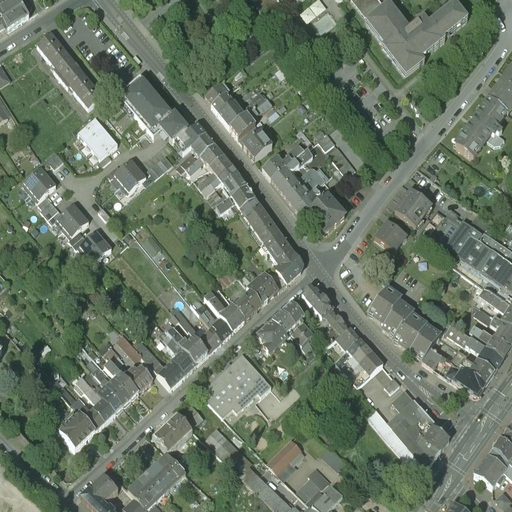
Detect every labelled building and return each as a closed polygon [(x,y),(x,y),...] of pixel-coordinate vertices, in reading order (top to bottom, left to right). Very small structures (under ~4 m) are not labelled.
[(246,0),(262,20),(274,22),(274,18),(282,11),(275,2),(277,0),(246,0)] [(289,0),(295,7),(304,0),(347,0),(366,24),(365,25),(383,49),(381,50),(405,80),(424,66),(421,62),(445,43),(444,42),(467,23),(454,7),(428,27),(423,21),(408,32),(388,6),(383,10),(375,0),(289,0)] [(15,2),(0,10),(0,22),(6,33),(27,19),(15,2)] [(288,24),(296,33),(324,11),(317,2),(288,24)] [(325,14),(313,23),(323,36),(335,26),(325,14)] [(69,60),(51,37),(37,49),(55,71),(69,60)] [(55,71),(53,73),(67,91),(69,89),(84,78),(69,60),(55,71)] [(0,68),(0,67),(0,87),(0,88),(9,82),(0,68)] [(511,76),(503,86),(501,85),(489,100),(487,102),(489,104),(507,117),(507,118),(509,115),(511,111),(511,70),(509,74),(511,76)] [(237,76),(226,85),(229,88),(240,80),(237,76)] [(84,78),(69,89),(88,113),(102,101),(84,78)] [(139,81),(123,94),(122,94),(116,99),(121,104),(122,105),(123,104),(135,117),(133,119),(137,123),(160,105),(139,81)] [(220,90),(204,102),(211,110),(226,98),(220,90)] [(243,92),(236,97),(240,102),(244,99),(245,98),(243,96),(245,94),(243,92)] [(226,98),(211,110),(218,119),(233,107),(229,103),(226,98)] [(261,100),(245,112),(246,113),(249,117),(265,105),(261,100)] [(249,117),(229,133),(242,149),(258,136),(250,125),(262,116),(263,116),(272,109),(267,103),(265,105),(249,117)] [(121,104),(104,118),(113,130),(126,120),(132,128),(137,123),(133,119),(135,117),(123,104),(122,105),(121,104)] [(507,117),(489,104),(486,108),(485,107),(481,113),(479,117),(478,116),(474,121),(474,120),(467,130),(467,131),(463,136),(464,136),(462,139),(461,139),(456,145),(458,146),(455,150),(472,163),(480,152),(477,150),(483,143),(494,150),(499,150),(504,144),(498,140),(501,136),(495,131),(493,130),(496,125),(499,127),(507,117)] [(160,105),(137,123),(141,128),(142,126),(147,132),(146,133),(147,135),(153,142),(162,135),(177,122),(174,118),(172,120),(160,105)] [(236,111),(233,107),(218,119),(229,133),(249,117),(246,113),(244,115),(239,109),(236,111)] [(137,123),(132,128),(126,120),(113,130),(130,150),(147,135),(146,133),(147,132),(142,126),(141,128),(137,123)] [(95,122),(77,137),(85,146),(102,131),(95,122)] [(182,128),(177,122),(162,135),(167,141),(172,146),(174,148),(177,145),(186,156),(191,152),(205,140),(197,130),(188,137),(186,135),(187,134),(182,128)] [(102,131),(85,146),(92,155),(110,140),(102,131)] [(314,148),(301,133),(297,136),(304,145),(309,151),(309,152),(314,148)] [(271,151),(259,135),(258,136),(242,149),(254,165),(271,151)] [(327,137),(318,144),(325,154),(334,146),(327,137)] [(110,140),(92,155),(100,164),(107,157),(117,149),(110,140)] [(205,140),(191,152),(196,158),(193,161),(193,160),(192,160),(191,159),(190,160),(180,168),(185,174),(199,162),(214,150),(205,140)] [(304,145),(294,154),(292,151),(288,154),(290,156),(285,160),(286,161),(282,164),(284,166),(282,168),(277,162),(262,175),(270,185),(291,167),(307,154),(309,151),(304,145)] [(355,173),(337,149),(327,157),(346,180),(355,173)] [(214,150),(199,162),(201,164),(203,167),(205,167),(209,172),(223,161),(214,150)] [(63,164),(54,153),(50,157),(58,168),(63,164)] [(307,154),(291,167),(295,173),(296,173),(312,160),(307,154)] [(58,168),(50,157),(45,161),(54,172),(58,168)] [(100,164),(96,166),(100,171),(111,162),(107,157),(100,164)] [(165,158),(156,166),(163,175),(173,167),(165,158)] [(223,161),(209,172),(208,174),(210,176),(211,175),(214,179),(198,191),(202,195),(231,172),(223,161)] [(185,174),(189,179),(200,171),(199,166),(201,164),(199,162),(185,174)] [(121,173),(114,179),(121,188),(138,174),(131,165),(121,173)] [(163,175),(156,166),(151,170),(159,179),(163,175)] [(310,172),(308,173),(298,182),(299,188),(298,190),(287,177),(289,176),(291,176),(295,173),(291,167),(270,185),(293,214),(315,194),(320,189),(320,190),(328,183),(319,172),(316,175),(314,173),(312,172),(310,172)] [(117,168),(106,177),(110,182),(114,179),(121,173),(117,168)] [(159,179),(151,170),(146,174),(154,183),(159,179)] [(40,171),(22,187),(29,196),(49,179),(45,173),(43,175),(40,171)] [(231,172),(202,195),(205,199),(221,187),(223,189),(237,179),(231,172)] [(138,174),(121,188),(129,197),(145,182),(138,174)] [(49,179),(29,196),(37,205),(55,189),(52,186),(54,184),(49,179)] [(197,179),(192,183),(196,189),(202,185),(197,179)] [(237,179),(223,189),(231,201),(246,191),(237,179)] [(320,190),(320,189),(315,194),(319,199),(324,195),(320,190)] [(224,206),(215,213),(220,219),(232,210),(231,208),(234,207),(239,214),(254,203),(246,191),(224,206)] [(315,194),(293,214),(298,220),(304,215),(306,217),(318,207),(314,202),(317,201),(319,199),(315,194)] [(431,210),(410,194),(394,215),(416,231),(431,210)] [(47,199),(38,207),(41,211),(50,203),(47,199)] [(220,200),(211,207),(215,213),(224,206),(220,200)] [(318,207),(306,217),(312,225),(315,222),(318,225),(315,227),(324,238),(344,220),(326,200),(318,207)] [(254,203),(239,214),(264,248),(279,238),(254,203)] [(41,211),(40,213),(44,217),(54,208),(51,204),(41,211)] [(54,208),(44,217),(48,222),(58,213),(54,208)] [(62,217),(55,224),(62,233),(82,216),(78,210),(76,212),(73,208),(62,217)] [(110,220),(102,211),(98,215),(105,224),(110,220)] [(58,213),(48,222),(51,226),(55,224),(62,217),(58,213)] [(82,216),(62,233),(70,242),(79,234),(88,226),(85,222),(87,221),(82,216)] [(485,235),(491,228),(477,217),(471,225),(485,235)] [(397,234),(386,226),(375,242),(394,256),(402,245),(403,245),(406,240),(397,233),(397,234)] [(463,226),(445,252),(456,260),(470,240),(474,234),(463,226)] [(511,240),(503,233),(500,236),(504,239),(503,241),(511,247),(509,249),(509,250),(507,253),(511,257),(511,240)] [(70,242),(68,243),(72,247),(83,238),(79,234),(70,242)] [(511,297),(511,271),(476,245),(481,240),(474,234),(470,240),(456,260),(445,252),(440,258),(455,268),(460,263),(511,300),(511,297)] [(96,235),(77,251),(85,260),(105,243),(100,237),(99,239),(96,235)] [(128,237),(123,241),(126,245),(132,241),(128,237)] [(511,257),(507,253),(483,237),(481,240),(476,245),(511,271),(511,257)] [(151,257),(159,250),(149,238),(141,245),(151,257)] [(264,248),(263,249),(279,271),(294,259),(279,238),(264,248)] [(105,243),(85,260),(92,269),(111,253),(108,250),(110,248),(105,243)] [(380,261),(374,257),(371,261),(376,266),(380,261)] [(279,271),(276,274),(286,287),(300,276),(301,270),(294,259),(279,271)] [(511,300),(460,263),(455,268),(452,271),(484,295),(503,309),(507,304),(511,307),(511,300)] [(228,272),(216,281),(222,290),(235,280),(228,272)] [(283,291),(272,277),(268,281),(277,294),(278,295),(283,291)] [(268,281),(265,278),(253,288),(252,287),(246,292),(249,296),(260,311),(266,305),(277,294),(268,281)] [(310,292),(301,300),(321,323),(324,321),(328,325),(337,318),(314,292),(310,292)] [(426,329),(411,319),(413,317),(398,306),(401,303),(386,292),(367,317),(380,326),(381,326),(384,328),(381,332),(393,341),(392,343),(405,353),(406,352),(409,355),(408,356),(421,365),(430,353),(439,340),(425,330),(426,329)] [(511,315),(503,309),(484,295),(479,301),(505,320),(503,323),(500,328),(511,335),(511,315)] [(232,311),(225,316),(213,301),(212,301),(209,296),(202,301),(231,337),(243,326),(232,312),(232,311)] [(249,296),(232,312),(243,326),(260,311),(249,296)] [(511,307),(507,304),(503,309),(511,315),(511,307)] [(313,340),(302,328),(300,330),(299,328),(304,324),(291,309),(282,317),(307,345),(310,342),(313,340)] [(493,323),(477,312),(473,319),(498,336),(493,344),(509,355),(511,350),(511,335),(500,328),(493,323)] [(220,326),(217,329),(213,323),(210,326),(202,316),(198,319),(203,324),(207,330),(211,334),(221,347),(230,338),(220,326)] [(307,345),(282,317),(271,327),(284,342),(291,336),(293,337),(291,339),(306,356),(312,351),(309,347),(307,345)] [(337,318),(328,325),(332,330),(320,341),(328,350),(336,343),(349,332),(337,318)] [(503,323),(497,318),(493,323),(500,328),(503,323)] [(173,319),(168,323),(173,329),(178,325),(173,319)] [(192,333),(182,321),(178,325),(188,337),(191,334),(192,333)] [(271,327),(256,341),(265,351),(263,352),(270,359),(276,353),(278,356),(285,350),(282,348),(287,344),(284,342),(271,327)] [(194,344),(186,350),(185,349),(185,347),(170,330),(164,335),(195,370),(207,359),(194,344)] [(485,354),(450,331),(446,336),(447,338),(476,358),(474,360),(478,363),(477,365),(476,366),(493,378),(502,365),(485,354)] [(349,332),(336,343),(346,355),(347,354),(359,343),(349,332)] [(493,344),(476,333),(472,339),(485,349),(487,347),(489,348),(485,354),(502,365),(509,355),(493,344)] [(164,335),(163,334),(159,338),(161,340),(159,342),(174,358),(175,358),(178,361),(171,367),(184,380),(195,370),(164,335)] [(211,334),(200,344),(191,334),(188,337),(194,344),(207,359),(221,347),(211,334)] [(133,351),(121,339),(116,343),(135,365),(141,360),(133,351)] [(359,343),(347,354),(352,361),(365,349),(359,343)] [(171,367),(164,373),(159,368),(160,367),(140,345),(133,351),(141,360),(170,393),(184,380),(171,367)] [(47,346),(41,352),(47,358),(52,354),(51,351),(47,346)] [(365,349),(352,361),(359,368),(372,357),(365,349)] [(110,350),(102,357),(109,365),(117,358),(110,350)] [(439,359),(430,353),(421,365),(430,372),(439,359)] [(461,356),(457,354),(449,366),(468,379),(476,366),(474,364),(461,356)] [(355,372),(350,376),(352,378),(354,377),(355,378),(363,372),(365,374),(377,363),(372,357),(359,368),(355,372)] [(241,358),(199,397),(222,422),(232,412),(236,417),(242,412),(253,402),(252,402),(257,397),(260,401),(270,391),(264,384),(264,383),(241,358)] [(342,365),(339,361),(334,366),(340,372),(346,367),(344,364),(342,365)] [(377,363),(365,374),(366,376),(353,388),(355,391),(356,392),(357,392),(374,377),(382,369),(377,363)] [(449,366),(446,364),(438,377),(474,401),(478,400),(485,390),(449,366)] [(109,365),(104,369),(113,379),(114,378),(117,381),(113,385),(130,404),(137,397),(122,380),(109,365)] [(493,378),(476,366),(468,379),(485,390),(493,378)] [(350,369),(343,376),(346,380),(350,376),(355,372),(355,370),(352,371),(350,369)] [(400,390),(382,369),(374,377),(386,390),(384,391),(391,398),(400,390)] [(108,383),(96,370),(91,374),(94,378),(101,386),(122,410),(130,404),(113,385),(109,388),(106,385),(108,383)] [(136,374),(133,371),(122,380),(137,397),(152,384),(140,371),(136,374)] [(101,386),(99,388),(92,380),(94,378),(91,374),(84,381),(115,417),(122,410),(101,386)] [(84,381),(82,379),(74,387),(81,395),(84,393),(98,409),(93,413),(105,426),(115,417),(84,381)] [(62,387),(57,381),(52,386),(57,392),(62,387)] [(93,413),(89,417),(62,387),(57,392),(71,408),(75,412),(80,418),(95,435),(105,426),(93,413)] [(375,413),(357,392),(356,392),(355,391),(347,397),(367,421),(375,413)] [(404,394),(392,405),(397,411),(409,400),(404,394)] [(409,400),(397,411),(401,416),(388,427),(375,413),(367,421),(420,483),(449,444),(417,409),(409,400)] [(191,409),(178,420),(190,434),(204,422),(191,409)] [(80,418),(75,422),(64,410),(49,423),(75,452),(95,435),(80,418)] [(178,420),(156,440),(169,454),(191,435),(190,434),(178,420)] [(511,426),(499,443),(511,453),(511,426)] [(250,468),(215,433),(204,445),(240,480),(248,471),(250,468)] [(511,461),(511,460),(511,459),(511,453),(499,443),(492,453),(508,468),(510,470),(511,471),(511,461)] [(291,445),(267,468),(276,477),(290,464),(294,468),(304,458),(297,452),(298,451),(294,446),(293,447),(291,445)] [(345,466),(328,450),(321,458),(338,474),(345,466)] [(492,453),(473,479),(491,492),(496,485),(499,487),(503,480),(501,479),(503,476),(508,468),(492,453)] [(185,476),(166,459),(157,467),(174,487),(185,476)] [(290,464),(276,477),(282,484),(296,471),(294,468),(290,464)] [(157,467),(147,476),(165,495),(174,487),(157,467)] [(511,471),(510,470),(508,468),(503,476),(511,484),(511,471)] [(75,473),(65,470),(62,478),(72,482),(75,473)] [(277,511),(285,506),(248,471),(240,480),(238,481),(271,511),(277,511)] [(315,473),(303,484),(306,487),(298,495),(307,505),(319,495),(322,492),(328,486),(315,473)] [(165,495),(147,476),(137,485),(155,504),(165,495)] [(118,493),(103,478),(89,492),(103,506),(118,493)] [(137,485),(128,493),(135,502),(144,511),(145,511),(155,504),(137,485)] [(103,506),(89,492),(88,492),(88,493),(81,500),(92,511),(105,511),(107,511),(107,510),(103,506)] [(331,511),(342,502),(331,494),(325,500),(312,511),(331,511)] [(307,505),(305,507),(309,511),(310,511),(312,511),(325,500),(319,495),(307,505)] [(503,511),(510,506),(503,497),(495,504),(502,511),(503,511)] [(144,511),(135,502),(123,511),(144,511)]
